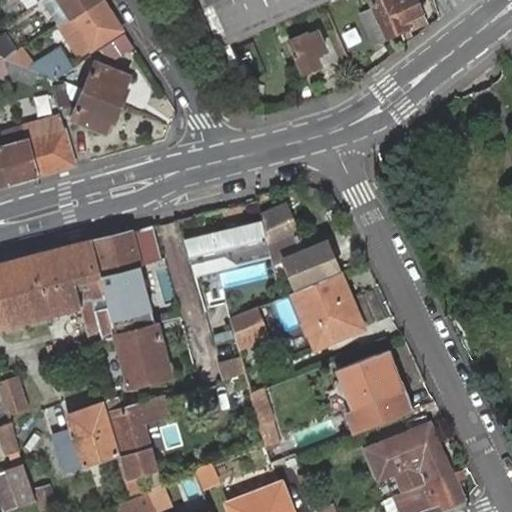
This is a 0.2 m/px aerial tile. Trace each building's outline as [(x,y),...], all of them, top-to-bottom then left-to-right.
[(94,0),(43,0),(59,23),(70,16),(94,0)] [(124,29),(104,0),(94,0),(70,16),(59,23),(80,55),(91,48),(92,50),(124,29)] [(202,0),(220,43),(319,0),(202,0)] [(365,15),(378,43),(399,34),(407,30),(427,22),(417,0),(370,0),(374,11),(365,15)] [(290,40),(303,72),(321,64),(317,54),(326,50),(318,31),(309,35),(307,32),(290,40)] [(135,47),(126,33),(98,51),(107,65),(135,47)] [(391,40),(367,59),(375,69),(399,51),(391,40)] [(0,53),(5,58),(14,52),(0,41),(0,53)] [(57,78),(72,68),(59,48),(28,68),(38,71),(51,76),(52,81),(57,78)] [(14,52),(5,58),(15,62),(24,57),(19,50),(14,52)] [(0,55),(0,77),(12,82),(10,74),(5,58),(0,55)] [(15,62),(5,58),(10,74),(33,84),(38,71),(28,68),(15,62)] [(130,74),(107,65),(96,61),(85,90),(72,119),(106,132),(111,120),(115,122),(122,105),(128,88),(125,87),(130,74)] [(67,83),(53,86),(60,107),(72,103),(67,83)] [(27,139),(37,176),(76,165),(66,129),(62,116),(23,126),(27,139)] [(0,151),(9,184),(37,176),(27,139),(23,126),(0,132),(0,151)] [(0,186),(9,184),(0,151),(0,186)] [(398,157),(382,153),(378,170),(394,174),(398,157)] [(263,219),(271,255),(274,266),(285,261),(297,291),(319,282),(318,280),(340,270),(327,241),(305,251),(286,209),(263,219)] [(263,218),(184,238),(191,263),(225,256),(238,263),(271,255),(263,219),(263,218)] [(154,228),(131,233),(140,265),(161,260),(154,228)] [(131,233),(93,243),(100,274),(140,265),(131,233)] [(93,243),(0,267),(0,327),(26,320),(28,329),(45,325),(52,350),(89,339),(88,336),(73,282),(100,274),(93,243)] [(140,265),(100,274),(73,282),(88,336),(97,334),(100,330),(96,315),(93,304),(108,300),(111,311),(115,327),(129,383),(169,372),(140,265)] [(362,330),(339,274),(319,282),(297,291),(290,294),(313,350),(362,330)] [(265,324),(258,307),(230,318),(238,346),(254,340),(252,330),(265,324)] [(111,311),(96,315),(100,330),(115,327),(111,311)] [(379,399),(406,388),(391,347),(337,368),(342,379),(338,387),(342,394),(349,397),(354,410),(379,399)] [(222,378),(245,373),(241,354),(218,359),(222,378)] [(16,379),(0,384),(0,389),(8,413),(25,408),(16,379)] [(414,409),(406,388),(379,399),(387,420),(414,409)] [(275,431),(262,390),(250,396),(261,436),(275,431)] [(118,455),(126,483),(156,475),(143,426),(176,418),(170,399),(138,408),(123,411),(120,400),(103,404),(106,416),(118,455)] [(106,416),(103,404),(68,416),(73,430),(54,436),(65,472),(118,455),(106,416)] [(11,423),(0,427),(0,434),(7,456),(13,453),(17,467),(25,464),(11,423)] [(379,468),(437,444),(430,426),(371,450),(379,468)] [(275,431),(261,436),(264,445),(278,440),(275,431)] [(438,449),(437,444),(379,468),(382,477),(411,465),(413,471),(404,474),(400,480),(404,491),(410,489),(420,484),(452,473),(442,448),(438,449)] [(254,458),(258,471),(266,468),(262,456),(254,458)] [(204,489),(219,483),(210,463),(195,469),(204,489)] [(9,511),(37,501),(25,464),(17,467),(0,473),(0,498),(4,511),(9,511)] [(465,478),(461,469),(452,473),(456,481),(465,478)] [(201,487),(194,470),(168,481),(172,494),(193,485),(195,491),(201,487)] [(463,503),(461,495),(456,481),(452,473),(420,484),(410,489),(404,491),(392,496),(397,506),(399,511),(404,511),(426,504),(427,508),(442,502),(444,510),(463,503)] [(293,511),(282,483),(231,506),(233,511),(293,511)] [(162,506),(155,486),(147,489),(149,496),(154,507),(155,506),(157,511),(197,511),(195,504),(187,506),(184,498),(162,506)] [(38,490),(43,510),(56,506),(51,487),(38,490)] [(149,496),(118,507),(119,511),(152,511),(151,508),(154,507),(149,496)]
